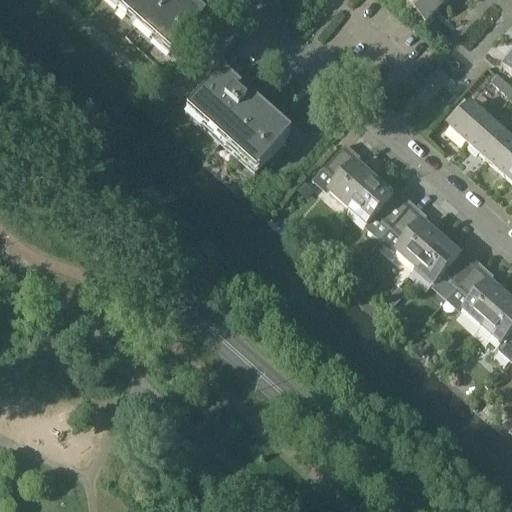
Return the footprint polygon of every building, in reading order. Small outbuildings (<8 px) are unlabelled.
[(106,0),(172,58),(200,27),(169,0),(106,0)] [(430,0),(406,0),(400,7),(399,7),(423,29),(441,9),(430,0)] [(430,0),(441,9),(449,0),(430,0)] [(511,99),(511,90),(497,78),(491,85),(510,102),(511,99)] [(254,109),(237,94),(239,92),(238,91),(232,97),(215,82),(187,113),(257,175),(285,144),(250,113),(254,109)] [(450,130),(469,147),(491,123),(472,106),(450,130)] [(491,123),(469,147),(488,164),(510,140),(491,123)] [(511,142),(510,140),(488,164),(507,181),(511,174),(511,142)] [(329,196),(349,214),(375,183),(351,162),(355,158),(345,149),(323,174),(338,187),(329,196)] [(400,205),(375,183),(349,214),(368,230),(376,221),(391,234),(413,209),(404,200),(400,205)] [(422,217),(413,209),(391,234),(405,246),(396,256),(416,273),(443,243),(418,221),(422,217)] [(447,306),(480,268),(470,260),(466,264),(443,243),(416,273),(434,289),(432,292),(447,306)] [(489,276),(480,268),(447,306),(461,318),(463,315),(483,332),(510,302),(485,280),(489,276)] [(511,368),(511,367),(511,304),(510,302),(483,332),(498,346),(499,356),(511,368)]
